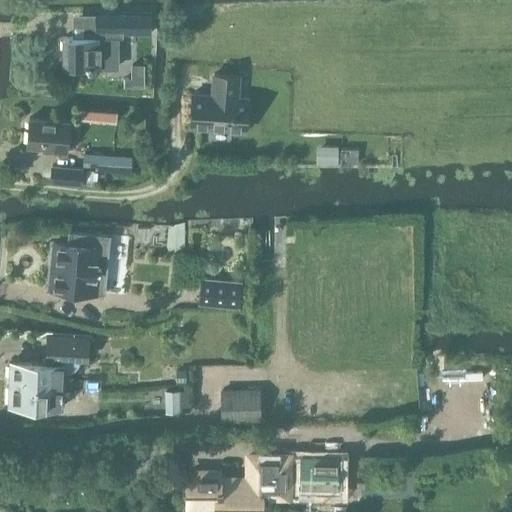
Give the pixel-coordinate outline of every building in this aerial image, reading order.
[(123,33),(151,33),(151,14),(95,14),(95,33),(97,33),(97,37),(64,37),(64,67),(99,67),(99,48),(117,48),(117,37),(123,37),(123,33)] [(213,95),(191,93),(188,126),(245,130),(247,97),(236,97),(238,75),(214,73),(213,95)] [(117,119),(117,112),(78,108),(77,116),(117,119)] [(67,153),(69,121),(29,118),(27,146),(44,147),(52,150),(51,152),(67,153)] [(199,129),(186,128),(186,148),(197,149),(199,129)] [(342,145),(317,144),(317,162),(341,162),(342,149),(342,145)] [(341,164),(358,164),(358,149),(342,149),(341,164)] [(131,171),(131,156),(84,154),(83,164),(99,165),(99,169),(131,171)] [(82,185),(83,168),(51,167),(51,182),(82,185)] [(289,265),(287,216),(263,216),(264,266),(289,265)] [(104,293),(108,248),(109,248),(110,235),(69,231),(68,243),(54,242),(53,260),(57,261),(55,288),(104,293)] [(239,305),(241,281),(201,278),(199,302),(239,305)] [(62,407),(63,396),(72,396),(72,389),(63,389),(63,373),(68,372),(72,371),(77,366),(79,362),(80,358),(87,358),(88,339),(48,337),(47,363),(10,361),(9,405),(62,407)] [(222,420),(260,419),(259,390),(222,390),(222,420)] [(338,489),(338,456),(249,455),(249,479),(219,479),(219,472),(189,472),(189,500),(198,500),(198,508),(217,509),(216,511),(260,511),(261,488),(289,488),(289,469),(301,469),(301,488),(338,489)]
